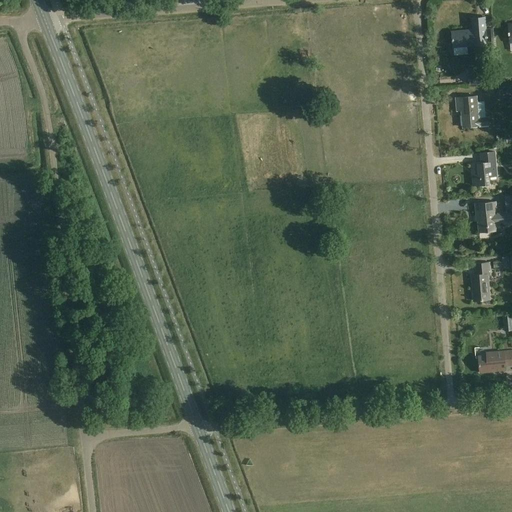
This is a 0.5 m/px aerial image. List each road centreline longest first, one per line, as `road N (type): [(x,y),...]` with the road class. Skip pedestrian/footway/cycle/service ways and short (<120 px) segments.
road 1 (secondary): [(45,21),(198,427)]
road 2 (unclassified): [(17,23),(47,110),(83,436)]
road 3 (residential): [(451,406),(415,0)]
road 4 (unclassified): [(45,21),(306,0)]
road 5 (residential): [(198,427),(451,406)]
